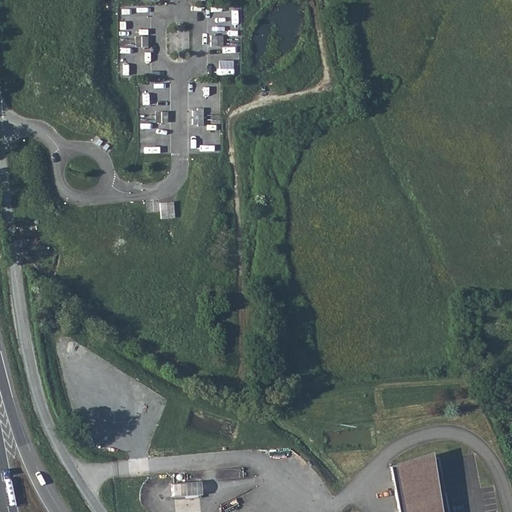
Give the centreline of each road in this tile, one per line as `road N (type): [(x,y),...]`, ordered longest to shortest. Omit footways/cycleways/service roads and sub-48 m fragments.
road 1 (track): [(13,261),(60,280),(138,343),(194,372),(241,380),(231,119),(326,81),(312,0)]
road 2 (trunk): [(56,511),(23,446),(0,370)]
